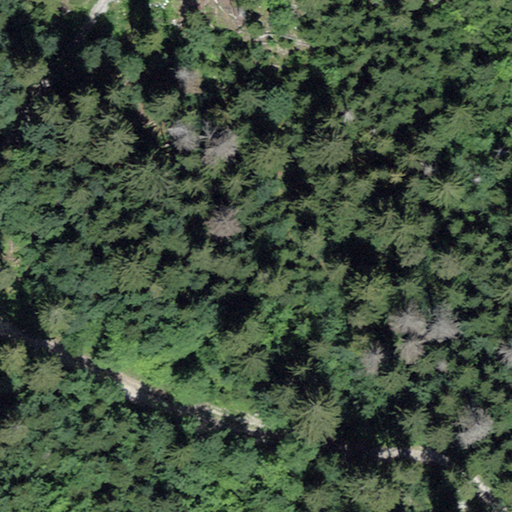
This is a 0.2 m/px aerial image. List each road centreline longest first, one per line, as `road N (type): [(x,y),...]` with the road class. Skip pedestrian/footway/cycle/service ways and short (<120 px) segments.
road 1 (track): [(488,511),(455,485),(242,433),(0,329)]
road 2 (track): [(0,160),(108,42),(114,0)]
